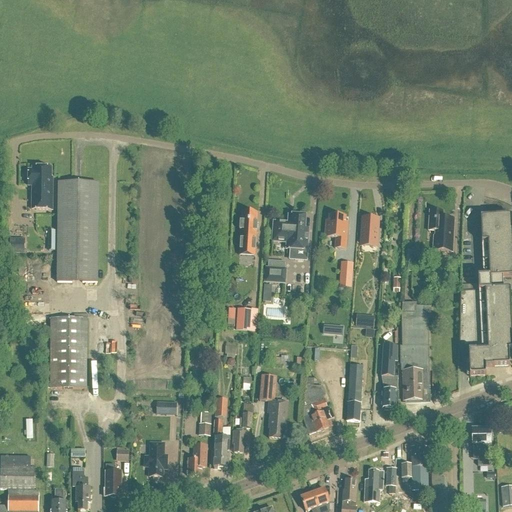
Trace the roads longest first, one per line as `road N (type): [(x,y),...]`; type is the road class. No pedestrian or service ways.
road 1 (residential): [(7,144),(102,134),(325,182),(487,182),(511,191)]
road 2 (secondary): [(173,511),(511,387)]
